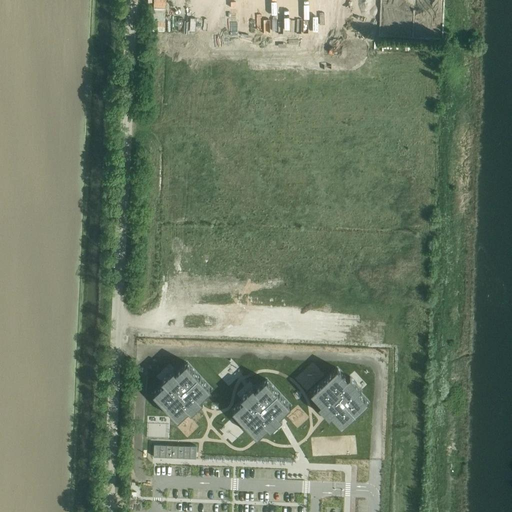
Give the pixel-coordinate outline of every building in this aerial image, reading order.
[(187,74),(197,74),(198,62),(188,62),(187,74)] [(236,99),(236,82),(182,80),(182,88),(176,87),(175,112),(234,114),(235,99),(236,99)] [(323,194),(424,197),(426,143),(325,139),(323,194)] [(319,203),(317,245),(423,249),(424,207),(319,203)] [(317,262),(228,259),(226,308),(268,310),(268,305),(315,307),(314,314),(370,316),(372,256),(317,254),(317,262)] [(259,314),(259,326),(275,325),(274,313),(259,314)] [(297,356),(297,336),(289,335),(289,334),(281,334),(280,355),(297,356)] [(338,358),(364,372),(375,353),(349,339),(338,358)] [(397,348),(397,362),(400,362),(400,368),(420,369),(421,349),(397,348)] [(164,383),(153,393),(156,397),(177,420),(188,410),(191,412),(203,401),(200,398),(211,388),(187,362),(176,372),(173,369),(161,380),(164,383)] [(337,367),(310,392),(320,403),(318,405),(329,417),(331,415),(342,426),(368,401),(358,391),(361,388),(350,376),(347,378),(337,367)] [(239,403),(232,410),(257,437),(268,426),(270,429),(282,418),(280,415),(290,405),(266,379),(255,389),(253,386),(241,397),(243,400),(239,403)] [(393,409),(416,416),(421,399),(398,392),(393,409)] [(383,406),(383,412),(390,412),(391,394),(371,393),(370,406),(383,406)] [(217,433),(213,422),(202,426),(206,437),(217,433)] [(405,444),(417,435),(407,423),(396,431),(405,444)] [(240,425),(231,425),(231,435),(240,435),(240,425)] [(352,470),(363,458),(347,443),(336,455),(352,470)] [(154,444),(153,456),(196,458),(196,445),(154,444)] [(392,478),(393,484),(397,484),(399,497),(415,494),(412,474),(392,478)] [(179,482),(169,489),(176,499),(186,493),(179,482)] [(211,499),(214,486),(203,484),(200,497),(211,499)]
